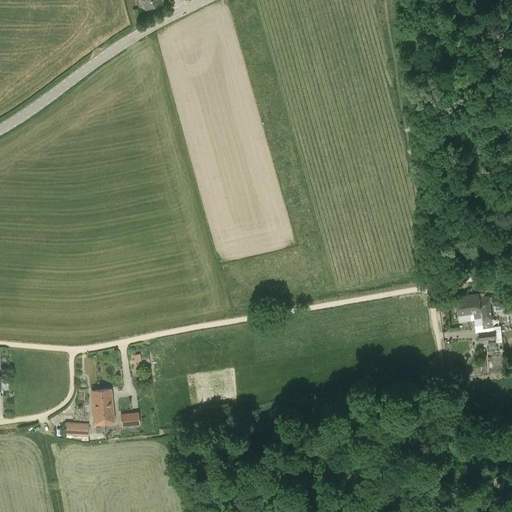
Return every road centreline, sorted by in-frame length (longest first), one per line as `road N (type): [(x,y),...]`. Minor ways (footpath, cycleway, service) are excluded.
road 1 (track): [(72,350),(431,286)]
road 2 (tertiary): [(202,0),(0,128)]
road 3 (track): [(431,286),(454,511)]
road 4 (track): [(0,422),(63,403),(72,350)]
